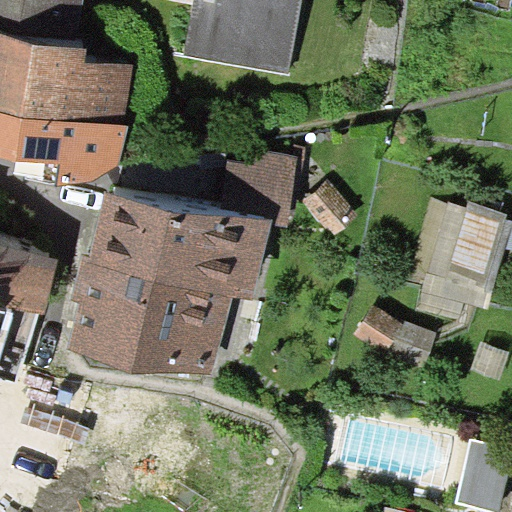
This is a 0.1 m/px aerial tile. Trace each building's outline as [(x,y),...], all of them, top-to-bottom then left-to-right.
[(0,0),(0,27),(66,39),(73,0),(0,0)] [(295,0),(203,0),(198,34),(287,50),(295,0)] [(0,101),(115,125),(124,63),(76,55),(78,42),(66,39),(0,27),(0,101)] [(115,125),(0,101),(0,143),(26,147),(22,169),(45,174),(63,173),(89,170),(109,160),(117,126),(115,125)] [(224,175),(220,205),(260,211),(280,214),(288,158),(258,153),(254,180),(224,175)] [(339,204),(322,185),(303,202),(320,221),(339,204)] [(240,287),(260,211),(220,205),(110,189),(94,256),(74,345),(201,367),(224,282),(240,287)] [(464,213),(447,271),(476,279),(493,222),(464,213)] [(0,293),(32,304),(44,250),(0,234),(0,293)] [(368,311),(356,330),(378,344),(390,325),(368,311)] [(473,369),(489,374),(496,355),(480,349),(473,369)] [(0,409),(11,413),(21,377),(0,370),(0,409)]
